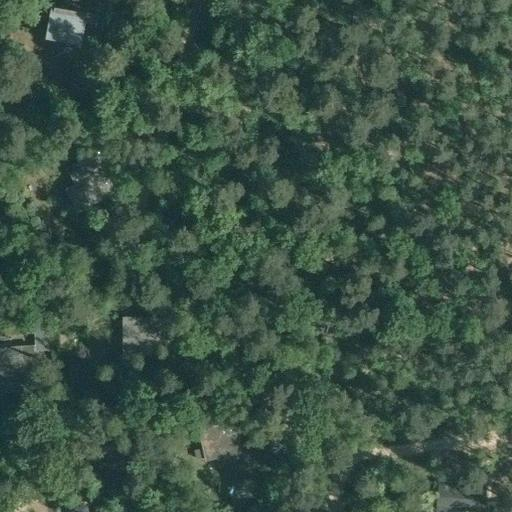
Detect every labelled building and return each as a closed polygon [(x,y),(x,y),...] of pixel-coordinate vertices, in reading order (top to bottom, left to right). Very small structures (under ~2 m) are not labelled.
[(44,37),(82,43),(87,10),(50,4),(44,37)] [(56,165),(75,157),(74,156),(67,141),(49,150),(56,165)] [(113,193),(97,158),(68,172),(73,184),(64,188),(75,211),(113,193)] [(5,214),(11,223),(20,217),(14,208),(5,214)] [(122,353),(155,353),(155,329),(168,329),(168,302),(151,301),(151,315),(122,315),(122,353)] [(0,345),(0,391),(25,389),(21,344),(0,345)] [(197,427),(205,460),(242,451),(235,419),(197,427)] [(483,509),(485,491),(486,486),(439,481),(436,509),(450,511),(451,506),(483,509)] [(167,493),(176,511),(192,511),(179,487),(167,493)]
